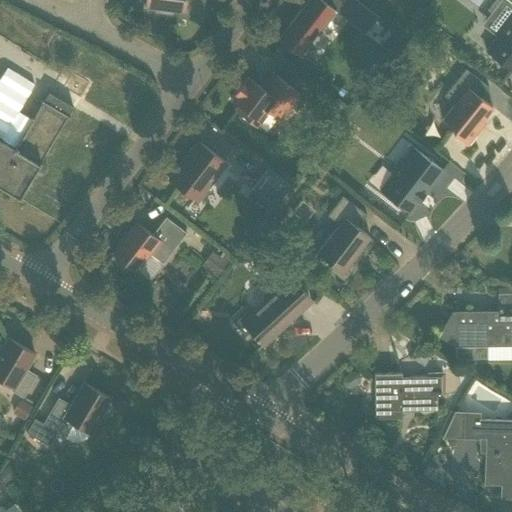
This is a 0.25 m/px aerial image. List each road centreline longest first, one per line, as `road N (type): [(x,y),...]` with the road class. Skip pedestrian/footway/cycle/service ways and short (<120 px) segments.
road 1 (residential): [(267,418),(422,266),(511,163)]
road 2 (residential): [(39,281),(189,86)]
road 3 (tertiary): [(235,398),(39,281)]
road 4 (residential): [(92,511),(193,452),(235,398)]
road 5 (tertiary): [(426,511),(267,418)]
road 6 (residential): [(189,86),(85,26)]
